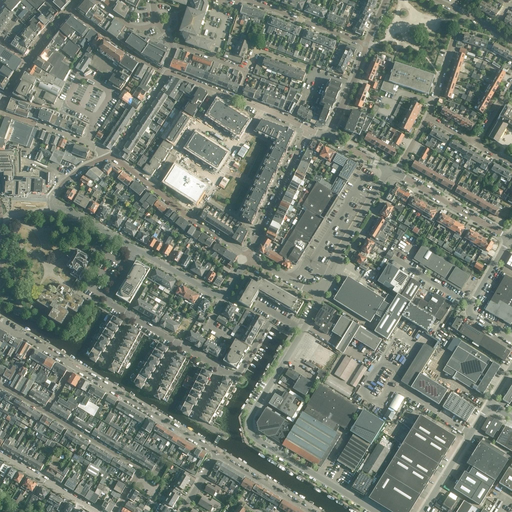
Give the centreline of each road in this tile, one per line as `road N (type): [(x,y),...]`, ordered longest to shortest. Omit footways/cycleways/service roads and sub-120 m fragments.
road 1 (unclassified): [(376,511),(251,436),(250,415),(302,330)]
road 2 (residential): [(72,367),(216,453)]
road 3 (residential): [(249,256),(308,128)]
road 4 (residential): [(317,290),(387,169)]
road 5 (residential): [(508,238),(396,172)]
road 6 (residential): [(365,46),(245,0)]
road 7 (residential): [(302,330),(273,312),(236,378),(221,369)]
road 8 (unclassified): [(421,511),(488,404)]
